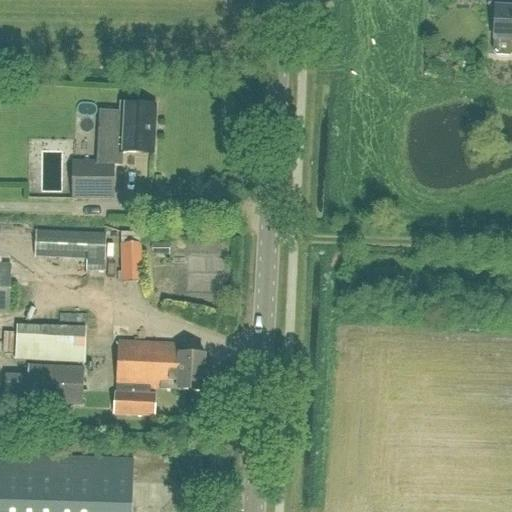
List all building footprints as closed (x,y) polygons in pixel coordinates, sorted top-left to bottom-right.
[(492,40),(493,40),(493,52),(496,56),(508,57),(511,53),(511,52),(511,6),(494,6),(492,40)] [(152,155),(155,107),(121,105),(120,114),(99,113),(99,114),(101,114),(98,163),(113,163),(113,164),(119,165),(120,153),(152,155)] [(64,194),(65,160),(45,160),(44,194),(64,194)] [(113,163),(98,163),(73,163),(73,200),(112,200),(113,164),(113,163)] [(33,259),(85,261),(85,272),(104,273),(104,234),(34,231),(33,259)] [(121,284),(142,283),(141,244),(120,245),(121,284)] [(169,255),(169,245),(152,244),(151,255),(169,255)] [(0,313),(8,314),(10,266),(0,265),(0,313)] [(14,360),(55,363),(85,364),(86,328),(70,327),(69,328),(57,328),(16,326),(14,360)] [(155,396),(149,396),(149,390),(177,391),(176,392),(202,393),(203,356),(180,355),(180,345),(117,343),(116,388),(115,388),(114,403),(114,416),(154,418),(155,396)] [(28,365),(27,375),(4,374),(3,405),(26,405),(81,407),(82,367),(28,365)] [(0,511),(131,511),(133,461),(0,457),(0,511)]
